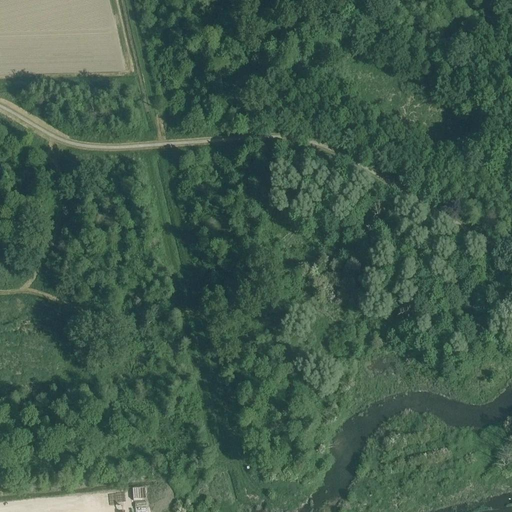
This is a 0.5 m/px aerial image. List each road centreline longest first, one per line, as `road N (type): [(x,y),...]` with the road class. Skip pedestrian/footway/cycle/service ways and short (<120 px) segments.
road 1 (track): [(366,0),(276,55),(259,81),(253,137)]
road 2 (unclassified): [(139,145),(69,144),(0,109)]
